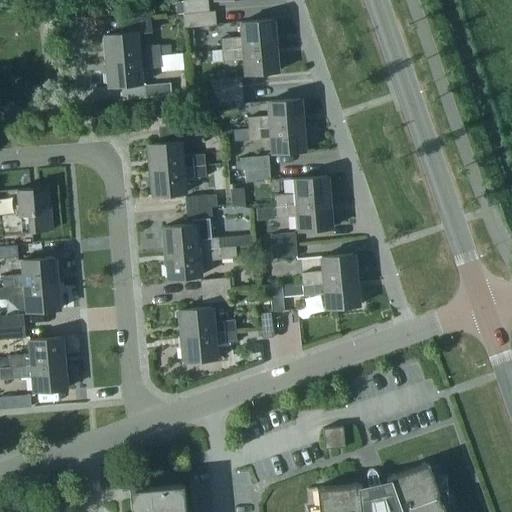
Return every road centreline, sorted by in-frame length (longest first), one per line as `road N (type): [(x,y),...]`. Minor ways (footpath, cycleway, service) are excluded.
road 1 (residential): [(409,333),(296,0)]
road 2 (tertiary): [(481,306),(376,0)]
road 3 (residential): [(86,151),(112,166),(132,396),(144,424)]
road 4 (residential): [(210,401),(409,333)]
road 5 (residential): [(0,472),(144,424)]
road 6 (residential): [(74,28),(86,151)]
